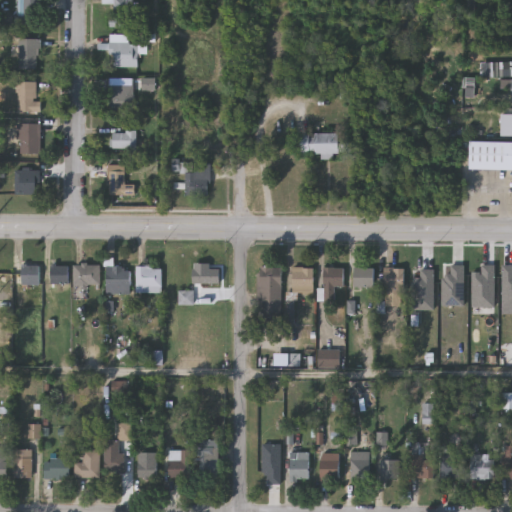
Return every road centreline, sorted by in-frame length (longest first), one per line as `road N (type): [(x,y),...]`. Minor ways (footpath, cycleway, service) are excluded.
road 1 (residential): [(243,511),(242,228)]
road 2 (tertiary): [(242,228),(511,229)]
road 3 (tertiary): [(0,227),(242,228)]
road 4 (residential): [(75,228),(76,0)]
